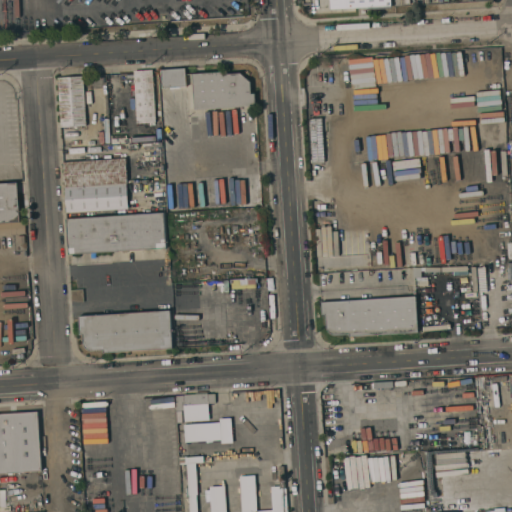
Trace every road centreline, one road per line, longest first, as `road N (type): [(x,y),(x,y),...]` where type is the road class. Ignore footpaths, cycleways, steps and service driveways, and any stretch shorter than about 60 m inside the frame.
road 1 (residential): [(0,59),(511,25)]
road 2 (residential): [(309,511),(276,0)]
road 3 (residential): [(511,352),(0,384)]
road 4 (residential): [(64,511),(35,57)]
